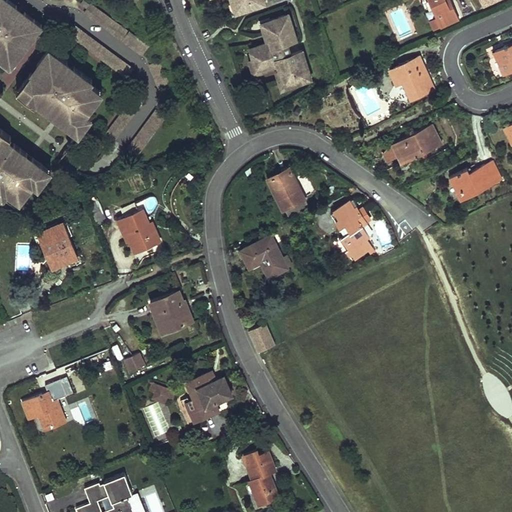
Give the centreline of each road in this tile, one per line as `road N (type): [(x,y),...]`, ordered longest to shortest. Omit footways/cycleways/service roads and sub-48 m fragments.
road 1 (residential): [(244,154),(219,178),(213,202),(225,294),(258,377),(341,511)]
road 2 (residential): [(418,222),(314,142),(271,139),(244,154)]
road 3 (residential): [(175,0),(244,154)]
road 4 (residential): [(511,17),(463,38),(451,56),(469,99),(487,103),(511,93)]
